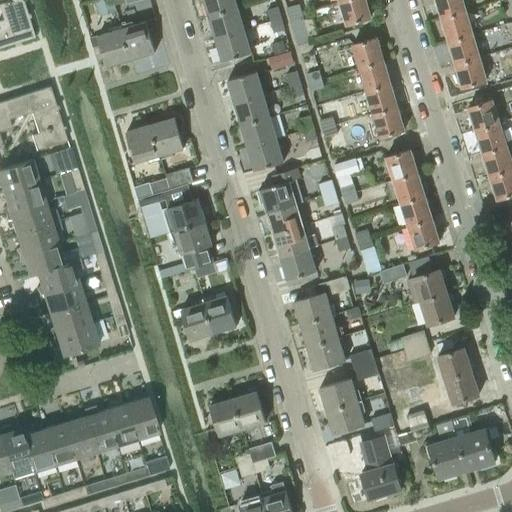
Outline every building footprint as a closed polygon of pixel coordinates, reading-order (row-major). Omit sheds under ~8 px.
[(0,4),(0,11),(3,19),(0,20),(0,46),(32,36),(20,0),(9,0),(10,1),(0,4)] [(114,4),(112,0),(95,0),(100,13),(115,9),(114,4)] [(235,0),(204,0),(209,16),(238,8),(235,0)] [(365,0),(344,0),(339,2),(346,25),(371,17),(365,0)] [(435,0),(441,19),(465,11),(461,0),(435,0)] [(289,17),(302,13),(300,4),(287,8),(289,17)] [(270,23),(280,20),(277,7),(266,10),(270,23)] [(238,8),(209,16),(216,39),(244,30),(238,8)] [(465,11),(441,19),(448,42),(472,34),(465,11)] [(302,13),(289,17),(298,46),(311,42),(302,13)] [(155,19),(145,22),(148,31),(158,28),(155,19)] [(280,20),(270,23),(273,34),(284,31),(280,20)] [(122,29),(131,60),(154,52),(148,31),(145,22),(122,29)] [(131,60),(122,29),(90,39),(93,47),(100,45),(107,67),(131,60)] [(244,30),(216,39),(223,62),(251,53),(244,30)] [(472,34),(448,42),(455,65),(479,58),(472,34)] [(359,68),(384,61),(377,37),(352,44),(359,68)] [(283,42),(272,45),(275,55),(286,52),(283,42)] [(268,58),(271,69),(292,64),(289,52),(268,58)] [(479,58),(455,65),(462,88),(486,81),(479,58)] [(384,61),(359,68),(366,91),(390,84),(384,61)] [(309,82),(322,79),(320,70),(307,74),(309,82)] [(289,88),(300,84),(296,71),(285,74),(289,88)] [(235,104),(264,95),(257,72),(228,81),(235,104)] [(322,79),(309,82),(312,91),(325,87),(322,79)] [(300,84),(289,88),(292,98),(303,95),(300,84)] [(390,84),(366,91),(373,114),(397,107),(390,84)] [(49,86),(0,102),(0,131),(11,128),(8,119),(31,112),(37,132),(31,134),(36,150),(67,140),(49,86)] [(264,95),(235,104),(242,126),(270,117),(264,95)] [(475,131),(499,123),(492,100),(467,108),(475,131)] [(397,107),(373,114),(379,138),(404,131),(397,107)] [(302,132),(313,129),(309,115),(298,119),(302,132)] [(324,129),(335,125),(332,116),(321,120),(324,129)] [(270,117),(242,126),(248,148),(277,140),(270,117)] [(151,126),(160,156),(184,149),(174,119),(151,126)] [(482,154),(507,146),(499,123),(475,131),(482,154)] [(338,134),(335,125),(324,129),(326,137),(338,134)] [(136,163),(160,156),(151,126),(127,133),(136,163)] [(313,129),(302,132),(305,142),(316,139),(313,129)] [(277,140),(248,148),(255,171),(284,162),(277,140)] [(489,177),(511,169),(511,163),(507,146),(482,154),(489,177)] [(68,172),(77,169),(70,147),(61,150),(68,172)] [(393,180),(417,173),(410,150),(386,157),(393,180)] [(334,164),(338,177),(360,170),(356,157),(334,164)] [(0,183),(3,193),(39,181),(32,160),(0,169),(0,183)] [(167,178),(170,188),(187,183),(193,182),(189,168),(166,175),(167,178)] [(264,203),(267,213),(296,204),(302,202),(296,179),(300,178),(297,168),(272,176),(275,185),(260,190),(261,191),(258,192),(261,204),(264,203)] [(77,169),(68,172),(75,193),(83,190),(77,169)] [(511,169),(489,177),(497,200),(511,195),(511,169)] [(417,173),(393,180),(401,203),(424,195),(417,173)] [(162,191),(170,188),(167,178),(150,184),(153,194),(153,193),(162,191)] [(321,196),(332,193),(328,180),(318,184),(321,196)] [(39,181),(3,193),(9,213),(45,202),(39,181)] [(174,231),(205,222),(198,198),(192,200),(187,183),(170,188),(162,191),(165,200),(167,207),(167,208),(161,210),(164,222),(170,220),(174,231)] [(344,196),(356,192),(353,184),(342,187),(344,196)] [(83,190),(75,193),(81,213),(90,210),(83,190)] [(141,208),(165,200),(162,191),(153,193),(153,194),(138,198),(141,208)] [(356,192),(344,196),(347,204),(358,201),(356,192)] [(332,193),(321,196),(325,207),(335,204),(332,193)] [(424,195),(401,203),(408,225),(431,218),(424,195)] [(9,213),(16,234),(52,222),(58,221),(55,211),(49,213),(45,202),(9,213)] [(274,235),(302,226),(296,204),(267,213),(274,235)] [(90,210),(81,213),(88,234),(96,232),(90,210)] [(431,218),(408,225),(415,248),(438,241),(431,218)] [(23,255),(58,243),(52,222),(16,234),(23,255)] [(184,263),(186,270),(194,268),(212,263),(207,246),(212,244),(205,222),(174,231),(169,233),(172,244),(178,243),(184,263)] [(335,241),(345,238),(342,225),(331,228),(335,241)] [(274,235),(281,258),(309,249),(317,247),(314,236),(306,239),(302,226),(274,235)] [(358,241),(369,237),(367,229),(355,232),(358,241)] [(96,232),(88,234),(93,252),(102,249),(96,232)] [(369,237),(358,241),(360,249),(372,246),(369,237)] [(345,238),(335,241),(338,251),(349,248),(345,238)] [(36,273),(64,262),(58,243),(23,255),(29,275),(36,273)] [(102,249),(93,252),(100,275),(109,272),(102,249)] [(309,249),(281,258),(287,280),(316,271),(309,249)] [(64,262),(36,273),(43,294),(78,282),(74,271),(82,269),(79,258),(71,260),(64,262)] [(212,263),(194,268),(197,278),(215,272),(212,263)] [(404,265),(381,272),(385,284),(408,277),(404,265)] [(421,302),(446,294),(439,270),(407,280),(415,304),(421,302)] [(109,272),(100,275),(107,295),(115,293),(109,272)] [(345,276),(326,282),(330,294),(349,288),(345,276)] [(354,282),(355,294),(370,292),(369,280),(354,282)] [(49,314),(84,302),(78,282),(43,294),(49,314)] [(301,326),(333,316),(326,292),(294,301),(301,326)] [(115,293),(107,295),(113,316),(121,313),(115,293)] [(204,302),(213,332),(237,325),(228,294),(204,302)] [(446,294),(421,302),(428,325),(454,317),(446,294)] [(55,334),(91,323),(84,302),(49,314),(55,334)] [(213,332),(204,302),(173,311),(175,319),(185,317),(191,339),(213,332)] [(362,317),(359,308),(346,312),(349,321),(362,317)] [(121,313),(113,316),(120,337),(128,334),(121,313)] [(308,347),(339,338),(333,316),(301,326),(308,347)] [(91,323),(55,334),(62,355),(97,344),(91,323)] [(406,349),(427,343),(423,331),(402,338),(403,340),(405,347),(406,349)] [(339,338),(308,347),(314,369),(346,359),(339,338)] [(403,340),(389,344),(391,352),(405,347),(403,340)] [(410,361),(431,354),(427,343),(406,349),(410,361)] [(445,381),(471,373),(464,349),(438,357),(445,381)] [(353,368),(375,362),(372,351),(350,357),(353,368)] [(375,362),(353,368),(357,381),(379,374),(375,362)] [(471,373),(445,381),(452,403),(478,395),(471,373)] [(327,411),(359,401),(352,379),(320,388),(327,411)] [(233,399),(242,429),(266,422),(257,392),(233,399)] [(125,403),(136,439),(157,432),(146,397),(125,403)] [(242,429),(233,399),(212,405),(219,427),(212,429),(214,438),(242,429)] [(359,401),(327,411),(333,433),(365,424),(359,401)] [(136,439),(125,403),(104,410),(115,445),(136,439)] [(407,415),(412,432),(414,431),(436,424),(452,420),(453,419),(449,403),(407,415)] [(95,451),(115,445),(104,410),(97,412),(94,404),(83,408),(85,416),(84,416),(95,451)] [(372,419),(376,432),(395,427),(391,413),(372,419)] [(95,451),(84,416),(63,422),(74,458),(95,451)] [(469,428),(466,417),(452,421),(455,432),(466,470),(494,461),(488,440),(492,439),(488,428),(484,429),(471,432),(470,427),(469,428)] [(436,424),(442,441),(429,445),(430,446),(426,447),(429,458),(433,456),(439,478),(466,470),(455,432),(452,421),(452,420),(436,424)] [(44,428),(54,464),(74,458),(63,422),(44,428)] [(0,434),(0,438),(9,469),(12,477),(33,471),(31,463),(27,452),(22,435),(23,435),(21,428),(12,431),(10,425),(0,428),(2,434),(0,434)] [(33,471),(54,464),(44,428),(23,435),(22,435),(27,452),(31,463),(33,471)] [(414,431),(412,432),(398,436),(401,445),(416,440),(414,431)] [(370,499),(402,490),(393,462),(385,435),(359,443),(368,470),(362,472),(370,499)] [(0,472),(9,469),(0,438),(0,472)] [(253,464),(268,460),(267,459),(276,456),(272,442),(250,449),(251,454),(250,454),(253,464)] [(253,464),(250,454),(237,458),(240,468),(253,464)] [(166,460),(157,463),(144,467),(147,476),(169,470),(166,460)] [(268,460),(253,464),(256,474),(271,469),(268,460)] [(256,474),(253,464),(240,468),(242,477),(256,474)] [(124,473),(127,483),(147,476),(144,467),(124,473)] [(103,479),(106,489),(127,483),(124,473),(114,476),(103,479)] [(83,486),(86,495),(106,489),(103,479),(83,486)] [(166,487),(163,479),(142,485),(145,494),(166,487)] [(292,511),(283,480),(271,483),(273,490),(262,493),(267,511),(292,511)] [(122,491),(124,500),(145,494),(142,485),(122,491)] [(62,492),(65,501),(86,495),(83,486),(62,492)] [(18,498),(21,507),(42,500),(41,498),(39,491),(18,498)] [(101,498),(104,507),(124,500),(122,491),(101,498)] [(41,498),(42,500),(44,508),(65,501),(62,492),(41,498)] [(267,511),(262,493),(252,496),(253,500),(241,504),(243,511),(267,511)] [(0,511),(3,511),(21,507),(18,498),(0,503),(0,511)] [(80,504),(82,511),(85,511),(104,507),(101,498),(80,504)]
